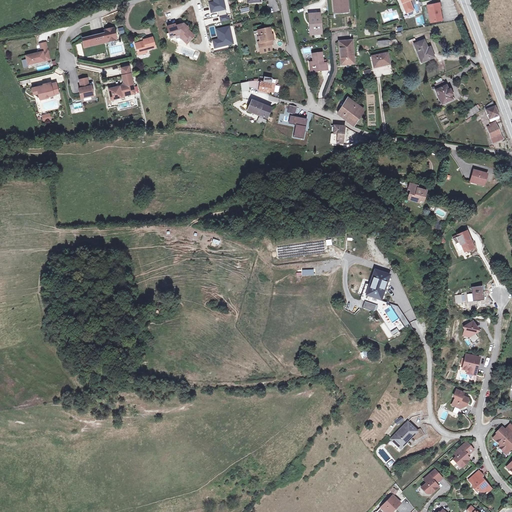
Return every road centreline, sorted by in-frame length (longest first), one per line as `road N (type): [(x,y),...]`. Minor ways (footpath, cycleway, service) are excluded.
road 1 (residential): [(511,151),(363,133),(309,107),(282,0)]
road 2 (residential): [(414,321),(428,353),(434,426),(448,436),(478,433)]
road 3 (residential): [(478,433),(501,295)]
road 4 (secondary): [(464,0),(511,126)]
